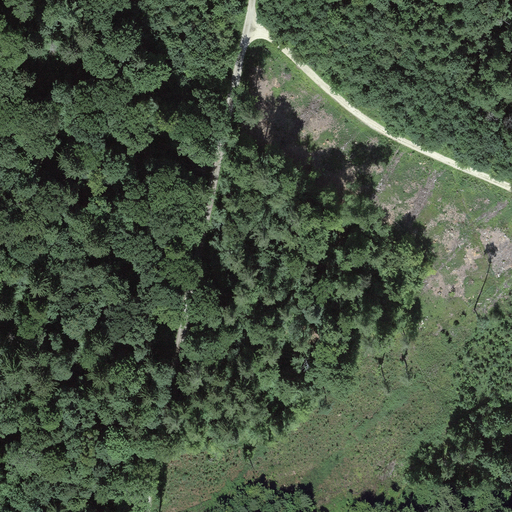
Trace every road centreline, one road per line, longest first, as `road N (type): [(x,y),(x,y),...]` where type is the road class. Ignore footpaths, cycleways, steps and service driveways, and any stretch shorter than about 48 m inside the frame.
road 1 (track): [(252,0),(145,511)]
road 2 (track): [(249,14),(389,136),(511,192)]
